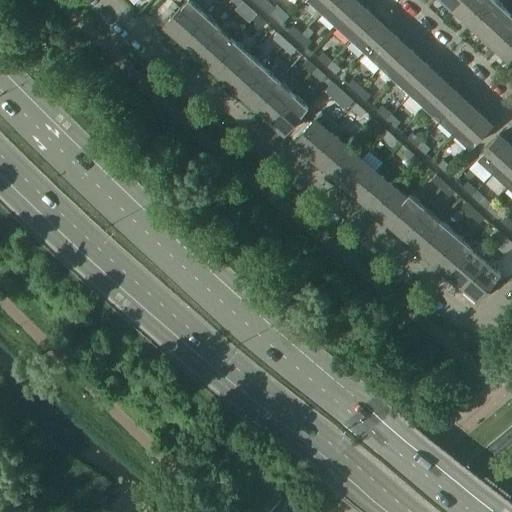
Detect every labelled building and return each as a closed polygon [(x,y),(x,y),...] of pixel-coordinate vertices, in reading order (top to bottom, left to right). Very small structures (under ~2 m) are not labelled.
[(165,24),(180,38),(203,12),(190,0),(187,0),(185,3),(185,2),(165,24)] [(275,7),(266,0),(264,0),(259,5),(269,14),(275,7)] [(309,0),(322,11),(332,0),(309,0)] [(359,2),(356,0),(332,0),(322,11),(337,25),(359,2)] [(444,0),(454,9),(463,0),(444,0)] [(463,0),(454,9),(469,23),(490,0),(463,0)] [(496,0),(490,0),(469,23),(484,36),(508,11),(496,0)] [(373,16),(359,2),(337,25),(352,39),(373,16)] [(248,6),(243,11),(252,20),(257,14),(248,6)] [(511,14),(508,11),(484,36),(499,50),(511,35),(511,14)] [(203,12),(180,38),(195,52),(219,26),(203,12)] [(266,22),(257,14),(252,20),(261,28),(266,22)] [(388,29),(373,16),(352,39),(367,52),(388,29)] [(219,26),(195,52),(210,66),(234,39),(219,26)] [(288,31),(297,39),(302,33),(293,26),(288,31)] [(402,42),(388,29),(367,52),(381,65),(402,42)] [(273,39),(281,46),(286,41),(278,33),(273,39)] [(311,42),(302,33),(297,39),(306,47),(311,42)] [(511,35),(499,50),(511,62),(511,35)] [(234,39),(210,66),(225,79),(249,53),(234,39)] [(296,49),(286,41),(281,46),(291,55),(296,49)] [(418,57),(402,42),(381,65),(397,80),(418,57)] [(318,58),(327,66),(332,60),(323,52),(318,58)] [(249,53),(225,79),(240,92),(264,66),(249,53)] [(432,70),(418,57),(397,80),(411,93),(432,70)] [(302,65),(311,73),(316,68),(307,59),(302,65)] [(341,68),(332,60),(327,66),(336,74),(341,68)] [(264,66),(240,92),(255,106),(278,80),(264,66)] [(325,76),(316,68),(311,73),(320,81),(325,76)] [(447,84),(432,70),(411,93),(426,107),(447,84)] [(348,84),(356,92),(361,87),(352,79),(348,84)] [(278,80),(255,106),(270,119),(293,93),(278,80)] [(462,97),(447,84),(426,107),(441,120),(462,97)] [(370,95),(361,87),(356,92),(366,100),(370,95)] [(293,93),(270,119),(285,133),(305,111),(309,107),(293,93)] [(347,95),(342,101),(351,108),(356,103),(347,95)] [(476,111),(462,97),(441,120),(455,134),(476,111)] [(365,111),(356,103),(351,108),(360,117),(365,111)] [(382,106),(377,111),(386,119),(391,114),(382,106)] [(492,125),(476,111),(455,134),(470,147),(474,144),(492,125)] [(400,122),(391,114),(386,119),(395,127),(400,122)] [(295,142),(311,155),(330,132),(314,119),(295,142)] [(372,127),(381,135),(386,130),(377,122),(372,127)] [(395,138),(386,130),(381,135),(390,143),(395,138)] [(330,132),(311,155),(325,168),(345,145),(330,132)] [(407,138),(417,146),(422,141),(412,132),(407,138)] [(478,158),(493,171),(511,150),(511,146),(499,134),(481,153),(481,154),(478,158)] [(430,148),(422,141),(417,146),(425,154),(430,148)] [(345,145),(325,168),(341,181),(361,159),(345,145)] [(407,148),(402,154),(410,162),(415,156),(407,148)] [(511,150),(493,171),(508,185),(511,180),(511,150)] [(425,165),(415,156),(410,162),(420,170),(425,165)] [(361,159),(341,181),(356,194),(376,171),(361,159)] [(443,160),(438,165),(447,173),(452,168),(443,160)] [(376,171),(356,194),(371,207),(391,184),(376,171)] [(436,175),(432,180),(440,188),(445,183),(436,175)] [(462,187),(471,195),(476,189),(467,182),(462,187)] [(454,191),(445,183),(440,188),(449,197),(454,191)] [(391,184),(371,207),(387,220),(406,197),(391,184)] [(485,198),(476,189),(471,195),(480,203),(485,198)] [(406,197),(387,220),(402,233),(425,207),(409,194),(406,197)] [(461,207),(470,215),(475,209),(466,202),(461,207)] [(425,207),(402,233),(417,246),(440,220),(425,207)] [(492,214),(502,222),(507,217),(497,208),(492,214)] [(484,218),(475,209),(470,215),(479,223),(484,218)] [(511,227),(511,221),(507,217),(502,222),(510,230),(511,227)] [(440,220),(417,246),(432,259),(455,233),(440,220)] [(491,234),(500,241),(505,236),(496,228),(491,234)] [(455,233),(432,259),(447,273),(470,246),(455,233)] [(511,246),(511,242),(505,236),(500,241),(509,250),(511,246)] [(470,246),(447,273),(462,285),(485,259),(470,246)] [(485,259),(462,285),(479,299),(498,277),(498,276),(501,272),(485,259)] [(267,511),(281,498),(230,451),(203,480),(237,511),(267,511)]
